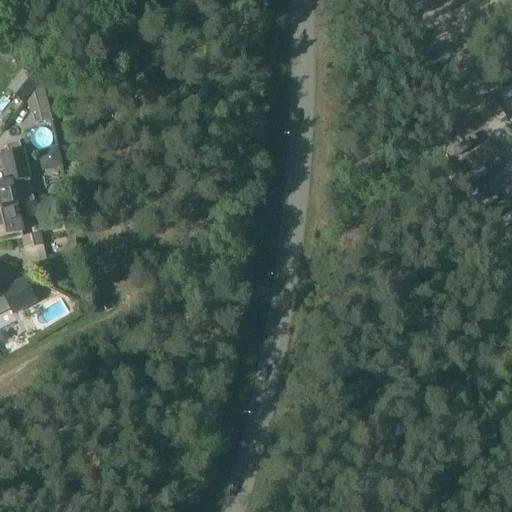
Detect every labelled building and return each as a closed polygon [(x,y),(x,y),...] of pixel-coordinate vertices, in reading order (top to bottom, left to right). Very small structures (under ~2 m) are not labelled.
[(23,147),(0,152),(0,169),(5,168),(8,178),(27,173),(24,162),(27,161),(23,147)] [(0,211),(17,208),(11,183),(0,185),(0,211)] [(17,208),(0,211),(0,237),(22,232),(17,208)] [(21,238),(23,250),(43,246),(40,234),(21,238)] [(0,316),(10,311),(13,317),(37,304),(26,283),(0,296),(0,316)]
